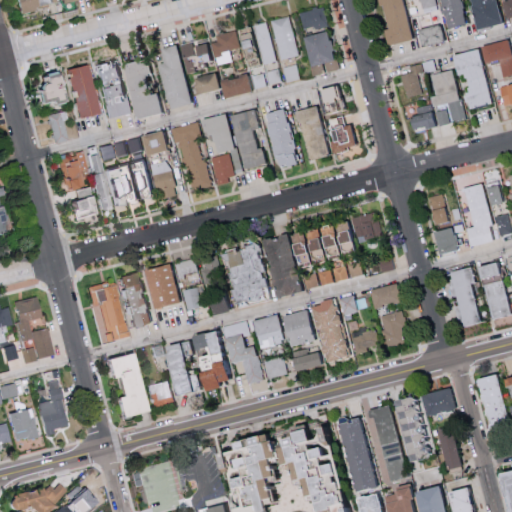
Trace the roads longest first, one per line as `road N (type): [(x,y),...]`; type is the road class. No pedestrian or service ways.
road 1 (residential): [(0,274),(511,143)]
road 2 (residential): [(122,511),(0,44)]
road 3 (residential): [(104,449),(511,343)]
road 4 (residential): [(351,0),(444,361)]
road 5 (residential): [(0,57),(209,0)]
road 6 (residential): [(496,511),(456,358)]
